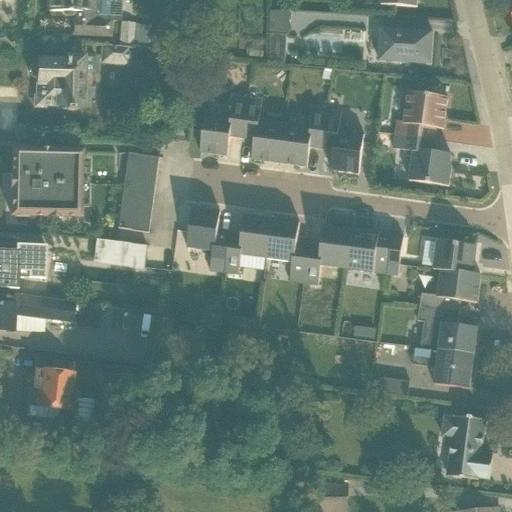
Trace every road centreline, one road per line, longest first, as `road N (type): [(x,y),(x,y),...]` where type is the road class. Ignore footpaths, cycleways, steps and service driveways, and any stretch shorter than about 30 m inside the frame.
road 1 (residential): [(212,184),(511,224)]
road 2 (residential): [(469,0),(511,209)]
